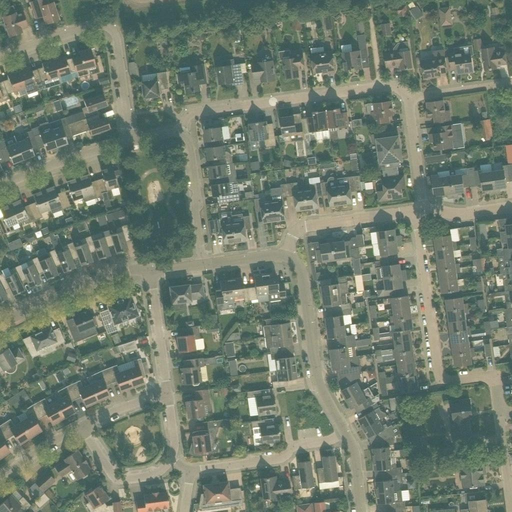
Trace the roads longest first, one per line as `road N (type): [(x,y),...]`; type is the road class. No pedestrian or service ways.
road 1 (residential): [(498,415),(492,376),(438,376),(412,213)]
road 2 (residential): [(179,132),(193,112),(384,86),(402,87),(409,97)]
road 3 (residential): [(0,57),(107,27),(115,35),(130,141)]
road 4 (residential): [(285,257),(302,272),(319,377),(348,432)]
road 5 (residential): [(0,325),(128,270),(151,272)]
road 6 (residential): [(348,432),(270,457),(193,467)]
road 7 (residential): [(285,257),(305,226),(412,213)]
road 8 (residential): [(201,266),(189,143),(179,132)]
road 9 (residential): [(130,141),(0,185)]
road 10 (residential): [(151,272),(168,396)]
road 11 (residential): [(170,456),(150,476),(116,474),(82,424)]
